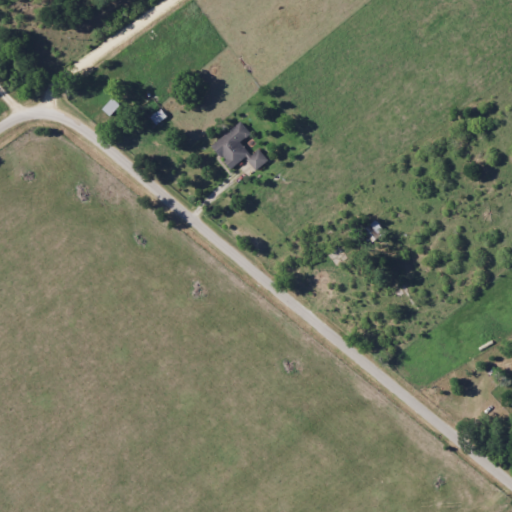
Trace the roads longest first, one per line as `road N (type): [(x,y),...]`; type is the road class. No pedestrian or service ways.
road 1 (residential): [(511,480),(90,126),(53,111),(0,133)]
road 2 (residential): [(59,112),(79,70),(179,0)]
